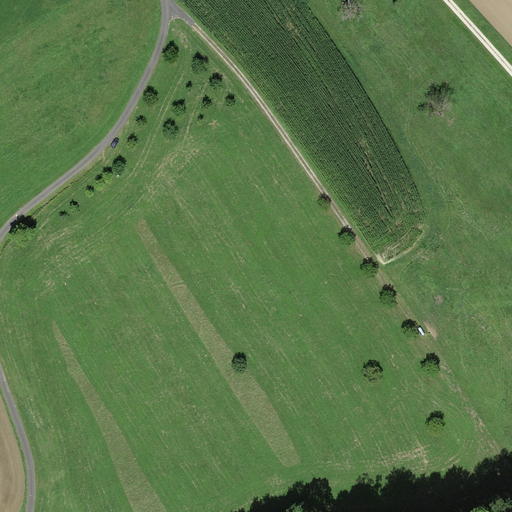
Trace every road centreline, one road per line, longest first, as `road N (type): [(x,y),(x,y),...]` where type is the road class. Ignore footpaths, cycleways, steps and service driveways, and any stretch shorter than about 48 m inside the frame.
road 1 (track): [(163,2),(255,92),(439,365)]
road 2 (track): [(162,0),(162,33),(125,117),(98,151),(0,234)]
road 3 (track): [(0,374),(26,453),(27,511)]
